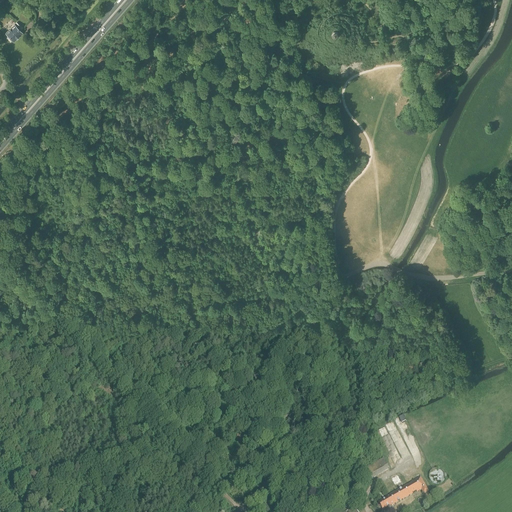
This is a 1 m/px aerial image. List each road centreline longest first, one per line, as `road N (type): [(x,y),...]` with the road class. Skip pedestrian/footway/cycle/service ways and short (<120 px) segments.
road 1 (residential): [(243,511),(263,488),(277,431),(311,371),(315,324),(338,280),(375,262),(434,279),(511,273)]
road 2 (track): [(494,0),(486,35),(461,62),(372,68),(344,87),(371,152),(337,203),(338,280)]
road 3 (track): [(241,510),(0,255)]
road 4 (track): [(481,44),(428,151),(405,229),(382,262)]
road 5 (primary): [(0,148),(130,0)]
road 6 (primary): [(120,0),(0,138)]
